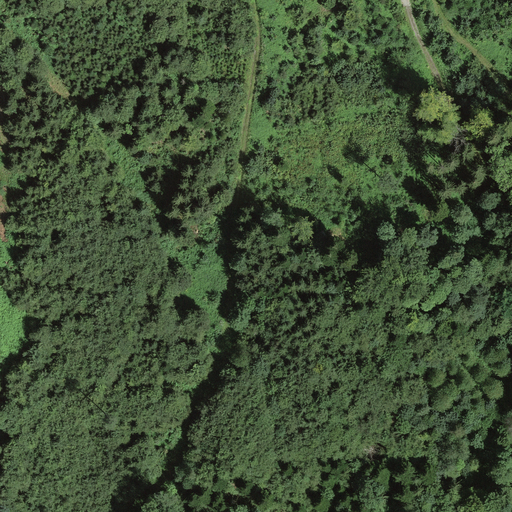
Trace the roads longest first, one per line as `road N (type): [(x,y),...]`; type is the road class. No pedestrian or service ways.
road 1 (track): [(253,0),(254,72),(228,311)]
road 2 (track): [(511,216),(421,46),(408,0)]
road 3 (track): [(450,511),(475,478),(511,374)]
